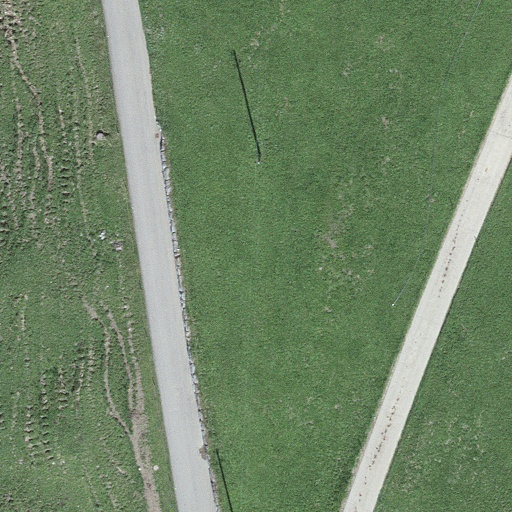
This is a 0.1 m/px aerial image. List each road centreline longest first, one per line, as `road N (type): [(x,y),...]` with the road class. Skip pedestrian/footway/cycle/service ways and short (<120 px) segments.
road 1 (unclassified): [(113,0),(178,511)]
road 2 (track): [(352,511),(511,101)]
